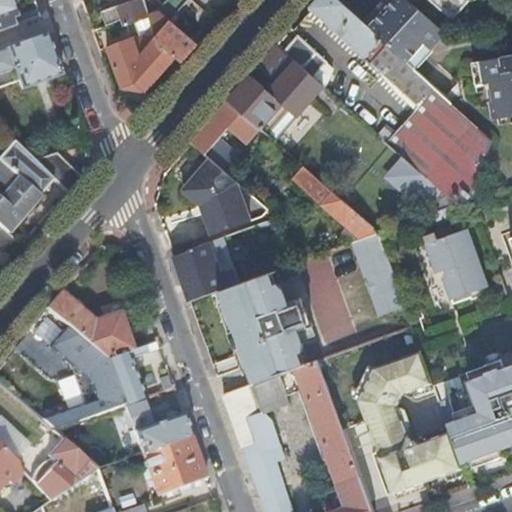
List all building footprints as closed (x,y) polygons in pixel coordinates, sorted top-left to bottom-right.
[(0,0),(0,25),(11,22),(8,15),(13,13),(9,1),(10,0),(0,0)] [(127,0),(101,10),(106,23),(122,18),(123,20),(124,25),(134,21),(148,16),(147,12),(144,0),(127,0)] [(144,0),(147,12),(157,7),(154,0),(144,0)] [(397,93),(415,109),(434,87),(412,67),(367,25),(339,0),(313,0),(308,6),(376,67),(397,93)] [(412,67),(445,32),(409,0),(389,0),(367,25),(412,67)] [(430,0),(447,15),(459,0),(430,0)] [(156,22),(164,14),(157,7),(147,12),(148,16),(151,29),(157,23),(156,22)] [(181,61),(196,43),(164,14),(156,22),(157,23),(151,29),(153,35),(176,56),(181,61)] [(143,92),(176,56),(153,35),(151,29),(148,16),(134,21),(137,30),(104,42),(120,88),(143,92)] [(60,73),(45,31),(6,46),(0,47),(0,85),(7,83),(6,79),(16,75),(21,87),(60,73)] [(297,35),(284,50),(325,87),(338,73),(326,62),(326,61),(297,35)] [(511,52),(472,60),(476,82),(487,80),(491,99),(489,100),(492,117),(497,117),(510,115),(511,120),(511,119),(511,52)] [(263,85),(249,73),(226,99),(251,121),(258,127),(278,105),(281,102),(279,100),(263,85)] [(267,80),(263,85),(279,100),(284,95),(267,80)] [(487,80),(476,82),(477,89),(484,88),(486,100),(489,100),(491,99),(487,80)] [(442,94),(470,120),(481,108),(454,82),(442,94)] [(457,204),(470,199),(489,138),(470,120),(442,94),(434,87),(415,109),(386,141),(437,186),(457,204)] [(251,121),(226,99),(191,140),(204,152),(205,151),(228,172),(236,163),(213,142),(231,122),(242,131),(251,121)] [(278,105),(258,127),(268,136),(288,113),(278,105)] [(52,178),(30,157),(12,139),(0,153),(0,225),(1,226),(5,230),(38,194),(52,178)] [(442,209),(457,204),(437,186),(386,141),(384,139),(334,195),(372,228),(405,192),(413,184),(442,209)] [(66,191),(80,175),(52,148),(30,157),(52,178),(66,191)] [(235,180),(209,157),(185,185),(186,191),(198,202),(200,204),(203,211),(211,234),(251,220),(235,180)] [(364,237),(377,232),(373,229),(372,228),(334,195),(321,183),(307,193),(342,224),(359,239),(364,237)] [(430,213),(442,209),(413,184),(405,192),(430,213)] [(359,239),(342,224),(338,230),(350,242),(359,239)] [(0,247),(10,256),(21,243),(5,230),(1,226),(0,225),(0,247)] [(465,228),(435,239),(433,232),(422,236),(425,243),(424,243),(435,273),(445,269),(447,275),(441,277),(452,303),(488,291),(465,228)] [(190,248),(173,254),(189,299),(216,290),(225,287),(208,241),(190,248)] [(188,242),(171,248),(173,254),(190,248),(188,242)] [(404,306),(382,247),(355,258),(375,316),(404,306)] [(264,273),(273,269),(271,263),(262,267),(264,273)] [(285,301),(274,269),(273,269),(264,273),(225,287),(216,290),(224,312),(221,317),(235,359),(241,361),(249,385),(307,364),(295,330),(308,325),(298,297),(285,301)] [(66,324),(105,357),(131,347),(117,309),(91,318),(60,290),(46,306),(66,324)] [(78,423),(123,406),(106,357),(105,357),(66,324),(49,345),(70,362),(77,354),(86,361),(98,398),(72,407),(78,423)] [(126,405),(142,399),(127,357),(145,350),(142,343),(131,347),(105,357),(106,357),(123,406),(126,405)] [(450,434),(416,446),(412,447),(400,441),(389,410),(394,398),(397,397),(432,383),(420,349),(370,367),(355,400),(375,456),(371,458),(386,500),(464,472),(461,463),(450,434)] [(511,359),(511,356),(458,375),(464,390),(451,395),(452,397),(439,402),(447,425),(450,434),(461,463),(511,444),(511,359)] [(339,486),(360,478),(317,361),(307,364),(249,385),(224,394),(266,511),(293,511),(270,446),(279,442),(272,421),(265,411),(290,402),(287,394),(298,390),(323,459),(328,457),(339,486)] [(155,379),(160,393),(173,388),(169,374),(155,379)] [(48,408),(69,400),(72,399),(65,382),(42,390),(48,408)] [(410,402),(435,392),(432,383),(397,397),(410,402)] [(53,432),(78,423),(72,407),(69,400),(48,408),(32,413),(53,432)] [(190,435),(182,413),(135,430),(132,431),(140,453),(190,435)] [(0,418),(0,444),(8,453),(21,440),(0,418)] [(450,434),(447,425),(423,433),(416,446),(450,434)] [(190,435),(140,453),(124,459),(126,467),(143,461),(155,496),(205,478),(190,435)] [(95,469),(58,436),(44,454),(48,458),(45,459),(42,461),(38,464),(35,466),(33,469),(31,474),(30,477),(30,482),(48,502),(95,469)] [(0,444),(0,488),(6,482),(10,485),(22,474),(22,473),(17,462),(13,458),(8,453),(0,444)] [(111,511),(95,469),(48,502),(32,511),(111,511)] [(372,511),(360,478),(339,486),(346,506),(329,511),(372,511)]
